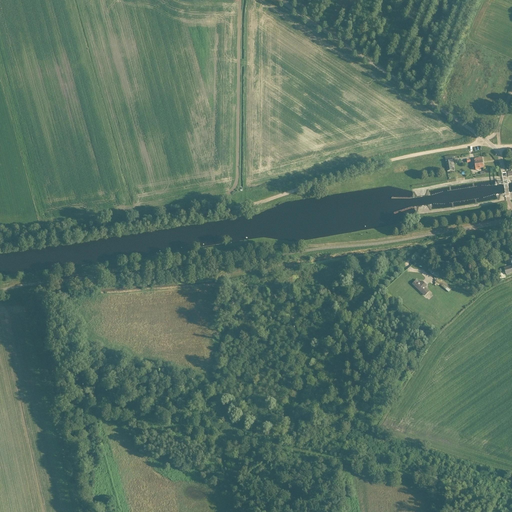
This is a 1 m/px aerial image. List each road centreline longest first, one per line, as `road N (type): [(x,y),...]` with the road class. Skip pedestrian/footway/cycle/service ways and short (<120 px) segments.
road 1 (unclassified): [(0,244),(237,208),(353,170),(493,145)]
road 2 (track): [(470,225),(364,241),(255,245),(0,287)]
road 3 (track): [(285,447),(309,347),(425,244),(476,227)]
road 4 (unclassified): [(493,145),(283,0)]
road 5 (track): [(428,511),(426,476),(285,447)]
road 6 (track): [(218,433),(57,401)]
road 7 (track): [(57,401),(33,299),(52,282)]
